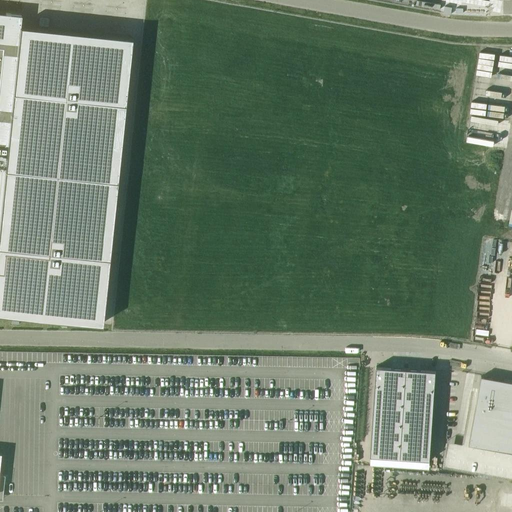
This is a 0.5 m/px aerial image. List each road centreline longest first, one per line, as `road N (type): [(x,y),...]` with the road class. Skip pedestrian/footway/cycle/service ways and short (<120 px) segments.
road 1 (unclassified): [(511,360),(399,345),(0,338)]
road 2 (unclassified): [(511,30),(458,29),(294,0)]
